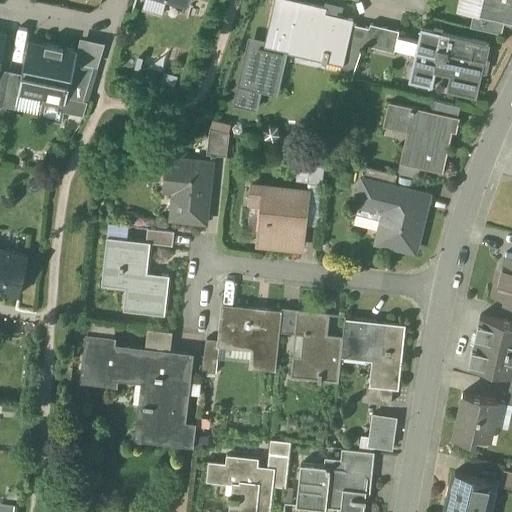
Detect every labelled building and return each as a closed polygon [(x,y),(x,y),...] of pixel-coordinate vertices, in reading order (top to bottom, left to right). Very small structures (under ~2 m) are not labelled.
[(324,9),(285,0),(276,0),(266,46),(265,47),(287,52),(288,46),(303,49),(302,53),(323,58),(322,63),(327,64),(329,55),(343,59),(352,25),(353,21),(337,18),(340,6),(325,2),(324,9)] [(511,0),(483,0),(481,14),(481,16),(506,21),(511,22),(511,0)] [(506,21),(481,16),(481,14),(475,13),(472,28),(503,35),(506,21)] [(369,29),(352,25),(343,59),(340,74),(353,77),(364,47),(369,29)] [(397,32),(371,26),(369,29),(364,47),(393,53),(397,32)] [(486,43),(440,33),(440,35),(420,30),(408,83),(430,88),(433,73),(460,79),(457,94),(474,98),(486,43)] [(26,68),(70,77),(71,72),(74,72),(76,62),(78,50),(46,43),(28,39),(24,62),(27,63),(26,68)] [(266,46),(253,43),(238,106),(257,110),(262,87),(278,91),(287,52),(265,47),(266,46)] [(94,66),(76,62),(74,72),(71,72),(70,77),(69,82),(70,82),(67,97),(84,100),(94,66)] [(70,77),(26,68),(25,73),(23,72),(23,73),(19,93),(66,103),(67,97),(70,82),(69,82),(70,77)] [(23,73),(10,70),(5,91),(19,93),(23,73)] [(19,93),(5,91),(2,105),(16,108),(19,93)] [(461,107),(435,101),(433,112),(458,118),(461,107)] [(433,112),(390,103),(385,126),(408,131),(402,162),(443,171),(451,138),(447,137),(449,130),(456,131),(459,118),(458,118),(433,112)] [(230,133),(210,129),(207,154),(227,156),(230,133)] [(326,157),(313,154),(309,182),(323,184),(326,157)] [(212,163),(168,159),(166,177),(176,178),(172,219),(205,222),(212,163)] [(420,168),(400,163),(398,174),(418,179),(420,168)] [(397,175),(366,167),(363,180),(394,188),(397,175)] [(363,180),(362,180),(356,205),(386,212),(379,242),(415,250),(428,196),(394,188),(363,180)] [(310,190),(254,184),(252,202),(270,204),(268,222),(262,221),(259,244),(301,249),(305,213),(307,213),(310,190)] [(174,231),(147,228),(146,243),(172,246),(174,231)] [(149,246),(126,244),(126,239),(107,237),(103,277),(132,280),(128,310),(165,314),(169,275),(146,273),(149,246)] [(0,247),(0,287),(18,290),(25,252),(0,247)] [(511,254),(507,253),(503,268),(500,267),(494,288),(508,292),(506,296),(511,297),(511,254)] [(282,312),(224,306),(220,342),(257,346),(255,367),(276,370),(280,333),(282,312)] [(299,310),(283,308),(282,312),(280,333),(297,334),(299,310)] [(331,313),(299,310),(297,334),(292,377),(339,381),(346,318),(330,317),(331,313)] [(511,322),(483,316),(479,335),(476,334),(473,346),(476,347),(473,363),(469,363),(469,364),(511,374),(511,322)] [(405,324),(346,318),(342,351),(372,354),(372,351),(379,352),(376,385),(392,386),(398,387),(405,324)] [(115,325),(89,322),(87,336),(114,338),(115,325)] [(172,332),(148,329),(146,350),(169,352),(172,332)] [(114,338),(87,336),(82,380),(114,384),(115,375),(119,347),(113,346),(114,338)] [(221,346),(206,345),(203,372),(218,373),(221,346)] [(146,350),(119,347),(115,375),(154,379),(151,406),(144,405),(143,408),(145,408),(142,439),(181,443),(191,355),(169,352),(146,350)] [(376,385),(367,384),(365,400),(391,403),(392,386),(376,385)] [(481,396),(464,392),(461,404),(462,405),(456,434),(474,439),(475,433),(490,437),(499,398),(482,395),(481,396)] [(395,417),(374,414),(369,444),(391,447),(395,417)] [(291,442),(271,440),(268,467),(274,467),(272,486),(286,487),(291,442)] [(375,451),(342,448),(341,459),(346,460),(346,469),(345,472),(367,474),(367,478),(371,478),(375,451)] [(258,458),(226,456),(225,464),(208,463),(207,482),(239,485),(238,497),(229,496),(228,502),(230,502),(229,511),(269,511),(272,486),(274,467),(268,467),(258,466),(258,458)] [(330,466),(300,463),(297,504),(297,505),(326,508),(326,506),(338,507),(338,511),(339,511),(363,511),(365,501),(366,502),(367,498),(365,497),(367,478),(367,474),(345,472),(346,469),(330,468),(330,466)] [(511,470),(503,469),(500,483),(511,486),(511,470)] [(490,480),(455,472),(445,511),(481,511),(484,501),(485,501),(490,480)] [(0,511),(12,511),(13,504),(0,503),(0,511)] [(297,504),(285,503),(283,511),(295,511),(297,505),(297,504)]
